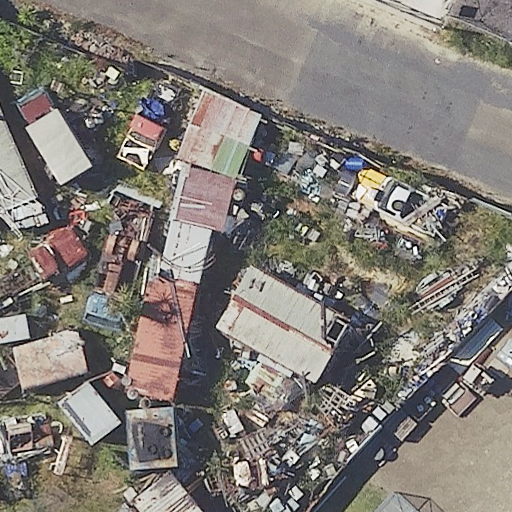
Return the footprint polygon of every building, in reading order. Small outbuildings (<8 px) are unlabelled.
[(511,40),(408,0),(383,0),(360,61),(511,120),(511,40)] [(72,92),(19,118),(57,195),(110,169),(72,92)] [(353,316),(255,256),(217,316),(315,377),(353,316)] [(145,419),(100,360),(53,396),(99,455),(145,419)] [(218,511),(173,455),(131,488),(150,511),(218,511)]
